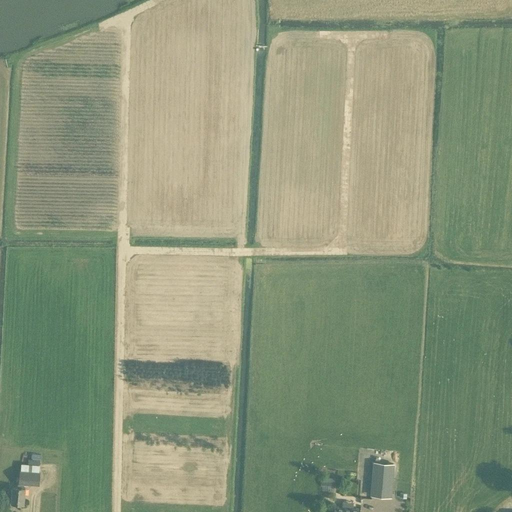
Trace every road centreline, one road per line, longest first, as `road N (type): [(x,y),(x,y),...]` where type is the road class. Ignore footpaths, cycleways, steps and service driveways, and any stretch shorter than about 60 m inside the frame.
road 1 (track): [(129,12),(115,511)]
road 2 (track): [(121,250),(337,247),(351,35)]
